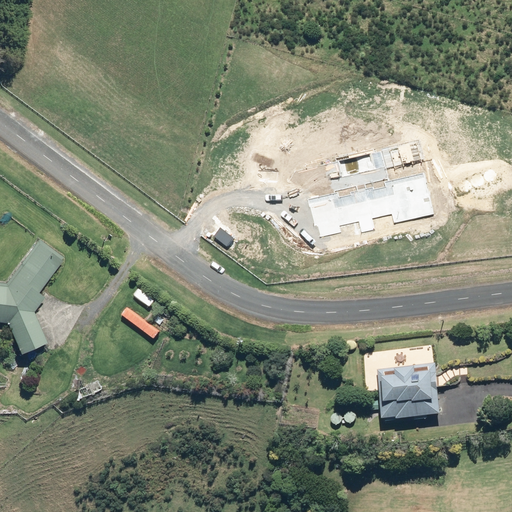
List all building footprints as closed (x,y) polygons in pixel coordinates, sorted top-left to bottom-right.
[(394,222),(433,214),(425,173),(385,181),(386,186),(337,196),(337,193),(310,199),(318,236),(340,232),(338,225),(357,221),(359,232),(375,229),(373,218),(392,214),(394,222)] [(0,354),(1,358),(32,349),(17,319),(44,266),(22,246),(0,275),(0,354)] [(141,288),(135,296),(150,307),(155,300),(141,288)] [(127,306),(122,313),(156,338),(161,332),(127,306)] [(422,371),(361,377),(367,425),(428,418),(422,371)] [(99,381),(77,392),(82,401),(103,391),(99,381)]
